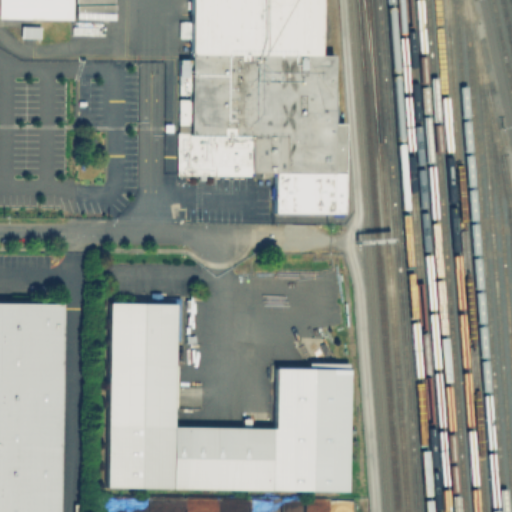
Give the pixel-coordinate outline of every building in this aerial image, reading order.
[(0,0),(68,0),(68,18),(0,17),(0,0)] [(319,0),(319,57),(333,57),(332,107),(335,107),(335,125),(344,125),(342,214),(342,215),(341,215),(273,215),(273,175),(248,174),(248,176),(175,175),(177,99),(188,99),(189,94),(178,94),(177,60),(189,60),(189,38),(177,38),(177,20),(190,20),(190,0),(319,0)] [(39,26),(39,39),(20,39),(20,26),(39,26)] [(0,511),(0,298),(62,299),(57,511),(0,511)] [(103,302),(168,304),(166,426),(270,428),(271,365),(344,367),(342,489),(100,485),(103,302)]
